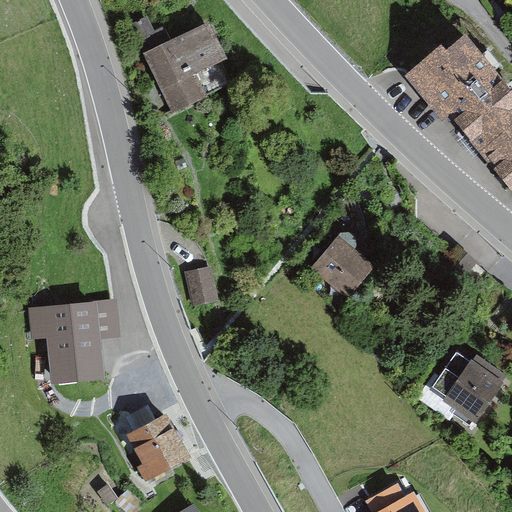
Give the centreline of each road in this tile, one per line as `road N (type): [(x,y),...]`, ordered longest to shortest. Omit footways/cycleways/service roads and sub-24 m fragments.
road 1 (tertiary): [(74,0),(112,114),(145,261),(203,408)]
road 2 (tertiary): [(511,235),(271,0)]
road 3 (unclassified): [(203,408),(227,397),(272,418),(330,511)]
